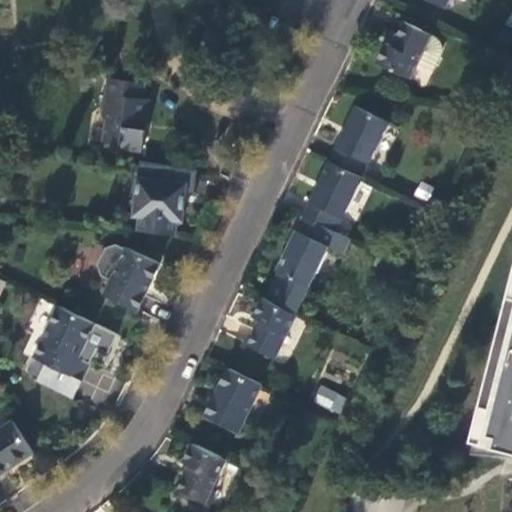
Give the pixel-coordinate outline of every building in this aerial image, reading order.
[(435,38),(399,20),(388,43),(380,39),(370,59),(404,76),(412,60),(426,68),(435,49),(435,38)] [(139,74),(106,70),(103,93),(99,93),(97,108),(101,113),(98,133),(115,135),(119,140),(135,142),(138,121),(137,119),(138,111),(141,109),(143,90),(137,89),(139,74)] [(348,103),(322,157),(355,173),(381,120),(348,103)] [(329,228),(355,173),(322,157),(296,212),(329,228)] [(136,164),(130,231),(184,236),(190,169),(136,164)] [(272,266),(258,295),(290,310),(322,242),(336,249),(343,235),(329,228),(296,212),(270,266),(272,266)] [(96,272),(105,277),(120,245),(111,241),(102,244),(92,263),(96,272)] [(105,277),(99,289),(130,304),(153,259),(121,244),(120,245),(105,277)] [(511,257),(507,256),(460,436),(511,449),(511,257)] [(269,352),(290,310),(258,295),(256,294),(247,312),(254,315),(242,339),(269,352)] [(71,351),(87,318),(51,301),(27,352),(41,359),(74,375),(82,357),(71,351)] [(66,391),(74,375),(41,359),(33,375),(66,391)] [(232,426),(254,380),(222,364),(199,411),(232,426)] [(338,414),(346,398),(321,385),(313,401),(338,414)] [(5,417),(0,420),(0,463),(25,447),(5,417)] [(198,498),(219,455),(186,439),(177,458),(183,461),(171,484),(198,498)]
